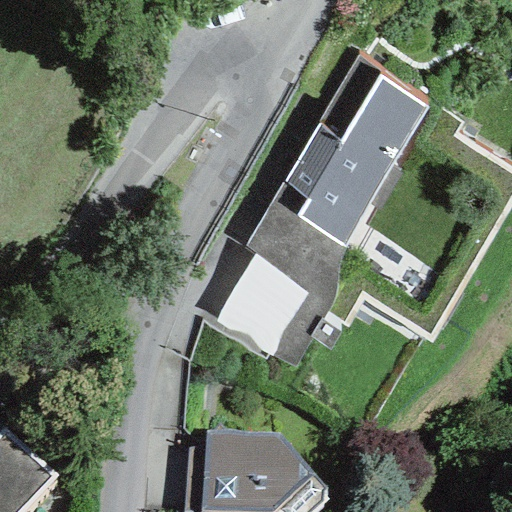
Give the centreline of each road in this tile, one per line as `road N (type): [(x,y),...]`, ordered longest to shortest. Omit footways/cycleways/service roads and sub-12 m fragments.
road 1 (residential): [(122,511),(169,242),(263,77),(256,53)]
road 2 (residential): [(256,53),(209,43),(176,78),(63,258),(0,325)]
